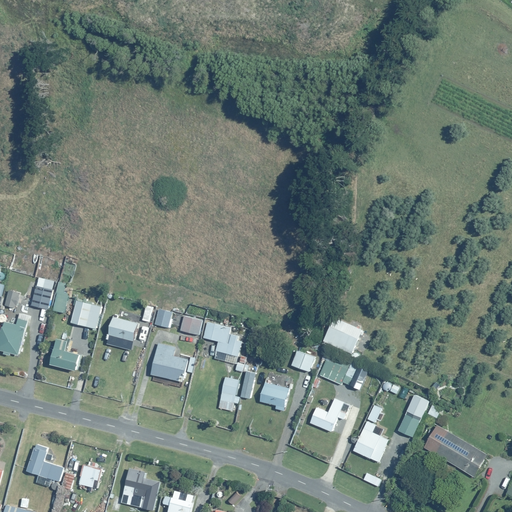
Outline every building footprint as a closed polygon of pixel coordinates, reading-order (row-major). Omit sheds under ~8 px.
[(66,312),(70,296),(69,296),(70,291),(66,290),(68,282),(61,280),(54,309),(66,312)] [(50,282),(48,288),(37,285),(32,303),(49,308),(54,291),(56,291),(58,285),(50,282)] [(17,311),(19,298),(19,297),(8,295),(7,303),(10,303),(9,310),(17,311)] [(104,305),(78,298),(71,322),(97,329),(104,305)] [(145,308),(143,320),(150,321),(151,315),(156,315),(156,310),(153,309),(154,305),(148,304),(148,308),(145,308)] [(161,306),(155,323),(171,328),(174,318),(172,317),(174,310),(161,306)] [(203,319),(184,315),(180,329),(199,334),(203,319)] [(134,340),(135,341),(140,322),(113,316),(109,332),(108,332),(106,342),(132,349),(134,340)] [(3,324),(3,325),(0,336),(0,348),(5,350),(4,353),(11,355),(12,353),(19,355),(22,345),(21,344),(28,319),(19,317),(17,324),(7,321),(6,325),(3,324)] [(324,339),(325,340),(352,352),(355,345),(357,346),(364,330),(337,318),(336,320),(333,319),(324,339)] [(246,370),(248,371),(248,370),(249,363),(246,363),(247,355),(243,354),(245,341),(239,339),(240,334),(231,332),(232,325),(206,320),(203,337),(218,340),(214,358),(237,363),(236,368),(246,370)] [(150,372),(183,383),(191,356),(176,352),(178,346),(160,340),(150,372)] [(50,363),(52,363),(78,370),(78,368),(83,369),(87,355),(54,347),(50,363)] [(316,356),(298,349),(292,364),(311,371),(316,356)] [(349,363),(333,356),(329,354),(320,373),(328,377),(328,379),(334,382),(335,380),(342,384),(343,381),(351,384),(359,369),(353,366),(355,362),(351,360),(349,363)] [(248,371),(246,370),(241,396),(252,398),(257,372),(248,370),(248,371)] [(266,374),(266,376),(260,401),(276,404),(275,408),(284,410),(292,377),(271,372),(270,375),(266,374)] [(226,376),(219,407),(233,410),(235,401),(239,402),(240,395),(237,395),(240,379),(226,376)] [(417,401),(428,406),(431,399),(420,394),(417,401)] [(350,403),(334,396),(329,410),(317,406),(311,422),(331,430),(337,415),(345,418),(350,403)] [(431,407),(428,413),(436,418),(440,412),(431,407)] [(421,419),(407,412),(399,429),(413,436),(421,419)] [(438,424),(424,446),(474,477),(488,455),(438,424)] [(365,427),(354,449),(379,461),(389,438),(365,427)] [(27,470),(28,470),(40,474),(37,482),(54,488),(57,479),(62,481),(66,467),(51,462),(53,454),(50,453),(52,448),(36,443),(27,470)] [(83,464),(83,465),(81,488),(86,488),(86,487),(99,488),(99,484),(102,484),(103,465),(83,464)] [(146,507),(148,490),(151,491),(153,478),(149,477),(149,475),(128,471),(123,503),(146,507)] [(168,511),(191,511),(195,494),(188,492),(187,499),(181,498),(182,491),(176,489),(174,496),(165,494),(163,503),(170,505),(168,511)] [(30,495),(23,494),(21,505),(28,506),(30,495)]
